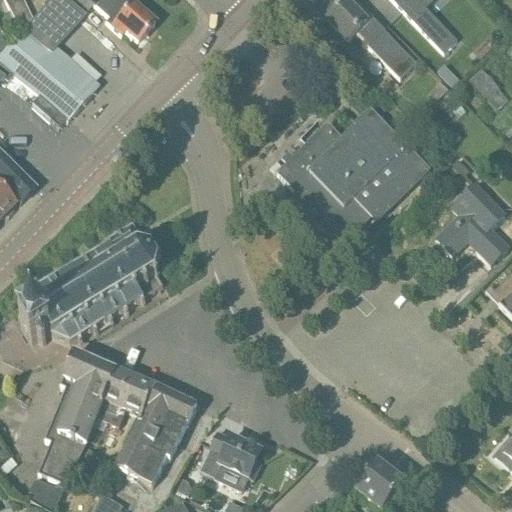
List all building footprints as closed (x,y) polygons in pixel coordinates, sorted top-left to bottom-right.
[(0,77),(4,81),(8,84),(14,78),(38,100),(29,110),(55,134),(65,124),(67,126),(70,122),(94,96),(89,92),(49,55),(83,16),(64,0),(52,0),(47,6),(32,22),(22,33),(0,57),(0,77)] [(3,0),(20,35),(22,32),(22,33),(32,22),(25,8),(21,0),(3,0)] [(85,0),(64,0),(83,16),(92,6),(85,0)] [(102,0),(95,9),(109,21),(104,26),(120,42),(125,36),(137,47),(155,27),(132,7),(138,0),(102,0)] [(388,0),(444,57),(457,44),(420,6),(426,0),(388,0)] [(348,6),(328,25),(349,46),(357,39),(369,51),(368,52),(400,82),(416,67),(383,35),(384,35),(369,21),(367,24),(348,6)] [(459,84),(444,69),(437,76),(452,91),(459,84)] [(481,73),(468,85),(488,107),(495,114),(508,103),(491,84),(481,73)] [(437,84),(425,97),(445,116),(457,103),(437,84)] [(328,128),(277,179),(344,246),(350,240),(351,242),(372,221),(377,227),(430,173),(371,114),(343,143),(328,128)] [(0,187),(20,208),(34,194),(0,159),(0,187)] [(459,222),(436,245),(452,262),(453,261),(452,259),(469,242),(479,253),(476,255),(491,271),(510,252),(492,234),(506,220),(475,188),(451,212),(459,222)] [(0,224),(5,220),(8,220),(12,216),(12,213),(14,211),(0,196),(0,224)] [(25,337),(32,348),(38,345),(40,347),(43,348),(46,346),(47,343),(45,340),(50,337),(53,342),(70,349),(78,344),(80,347),(83,346),(81,342),(94,334),(96,338),(99,336),(98,336),(111,328),(111,329),(114,327),(112,323),(124,315),(126,319),(129,317),(127,314),(141,305),(143,308),(145,307),(143,303),(163,291),(157,281),(158,282),(160,279),(156,277),(158,267),(163,266),(162,263),(158,264),(153,255),(155,251),(153,250),(150,253),(140,251),(139,247),(142,245),(137,237),(132,230),(106,247),(107,248),(106,248),(108,252),(94,260),(92,257),(89,259),(91,262),(78,270),(76,266),(74,268),(61,276),(58,277),(61,281),(48,289),(46,286),(43,287),(45,290),(37,295),(36,314),(34,315),(29,314),(28,311),(26,311),(27,314),(23,316),(21,315),(20,317),(22,318),(20,322),(18,323),(19,325),(21,325),(23,328),(21,330),(25,337)] [(511,278),(490,300),(499,309),(511,322),(511,278)] [(31,497),(29,504),(42,511),(53,511),(87,451),(98,423),(99,423),(118,377),(75,359),(61,392),(66,394),(45,445),(52,448),(36,486),(34,485),(29,496),(31,497)] [(118,377),(99,423),(119,432),(126,416),(139,422),(137,427),(138,428),(155,394),(118,377)] [(137,427),(114,473),(151,493),(161,474),(164,476),(187,428),(188,429),(197,411),(156,393),(155,394),(138,428),(137,427)] [(445,401),(418,427),(430,439),(457,414),(445,401)] [(214,446),(200,476),(242,496),(248,483),(253,485),(261,469),(256,467),(262,455),(232,441),(231,444),(227,452),(214,446)] [(510,442),(496,460),(511,474),(511,473),(511,444),(510,442)] [(378,468),(356,498),(374,511),(386,511),(405,488),(378,468)] [(102,499),(95,511),(122,511),(123,511),(102,499)]
